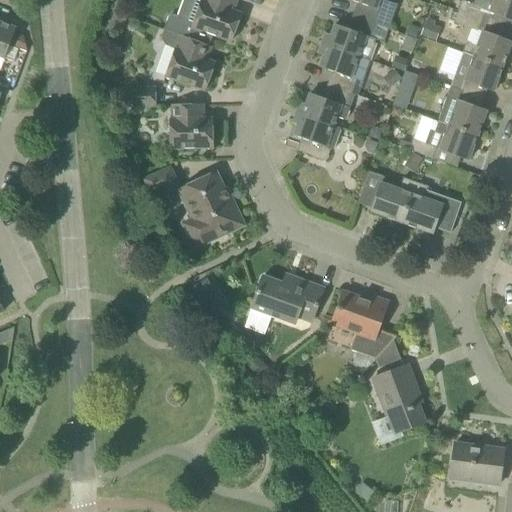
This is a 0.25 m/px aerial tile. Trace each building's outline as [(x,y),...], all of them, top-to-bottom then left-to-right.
[(241,15),(233,12),(236,0),(201,0),(193,22),(173,15),(168,17),(163,30),(180,36),(209,47),(213,36),(231,42),(241,15)] [(349,0),(357,3),(352,16),(389,30),(398,5),(382,0),(349,0)] [(511,0),(492,0),(489,12),(499,16),(511,20),(511,0)] [(482,21),(485,11),(486,10),(462,1),(458,12),(482,21)] [(477,32),(482,21),(458,12),(454,24),(477,32)] [(322,44),(359,57),(371,61),(377,45),(375,44),(376,40),(383,43),(389,30),(352,16),(347,29),(335,25),(331,35),(326,33),(322,44)] [(0,22),(0,69),(1,70),(16,29),(0,22)] [(462,53),(502,67),(511,43),(481,32),(476,46),(467,42),(462,53)] [(214,64),(207,61),(211,48),(209,47),(180,36),(165,77),(204,91),(214,64)] [(351,79),(359,57),(322,44),(318,54),(323,57),(319,67),(332,72),(327,85),(351,94),(356,81),(351,79)] [(493,92),(502,67),(462,53),(450,87),(461,91),(483,99),(487,89),(493,92)] [(300,102),(296,113),(333,126),(336,117),(345,120),(352,104),(348,102),(351,94),(327,85),(322,98),(310,94),(306,104),(300,102)] [(155,88),(122,89),(123,107),(155,106),(155,88)] [(479,109),(483,99),(461,91),(453,115),(442,111),(438,122),(477,136),(486,112),(479,109)] [(411,98),(398,93),(394,104),(407,109),(411,98)] [(389,114),(399,118),(403,109),(393,105),(389,114)] [(171,149),(212,149),(212,119),(203,119),(203,106),(171,106),(171,119),(170,119),(171,149)] [(333,126),(296,113),(292,123),(298,125),(294,136),(301,139),(296,152),(325,163),(326,161),(330,150),(333,151),(341,129),(333,126)] [(433,159),(436,149),(468,160),(477,136),(438,122),(435,132),(430,130),(425,144),(414,140),(410,151),(433,159)] [(177,184),(169,169),(144,181),(152,196),(177,184)] [(370,212),(401,224),(416,182),(403,178),(399,189),(382,183),(384,177),(369,172),(357,203),(371,209),(370,212)] [(193,249),(243,226),(230,199),(226,201),(213,175),(184,189),(199,222),(184,229),(193,249)] [(432,235),(435,228),(450,234),(461,203),(427,191),(429,187),(416,182),(401,224),(432,235)] [(263,277),(251,308),(295,324),(297,317),(312,322),(323,289),(296,279),(292,288),(263,277)] [(213,290),(207,280),(192,288),(198,299),(213,290)] [(330,327),(331,326),(331,325),(356,334),(350,351),(375,360),(394,339),(396,337),(377,330),(385,308),(343,293),(333,319),(323,316),(320,323),(330,327)] [(11,340),(14,327),(0,333),(0,334),(4,344),(11,340)] [(394,339),(375,360),(377,367),(401,360),(394,339)] [(284,364),(280,371),(287,374),(291,367),(284,364)] [(398,434),(425,423),(413,392),(417,391),(407,366),(373,378),(388,419),(392,417),(398,434)] [(454,444),(450,479),(499,485),(503,450),(479,447),(479,449),(455,446),(455,444),(454,444)] [(372,492),(361,483),(354,492),(364,501),(372,492)]
